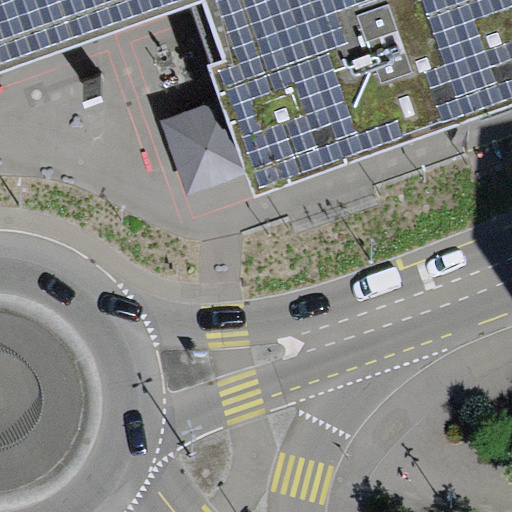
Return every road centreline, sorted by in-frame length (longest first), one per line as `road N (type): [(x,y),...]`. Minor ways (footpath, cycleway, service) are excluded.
road 1 (primary): [(346,328),(147,321),(96,308)]
road 2 (primary): [(125,436),(300,366),(346,328)]
road 3 (primary): [(297,511),(300,479),(324,421),(401,311)]
road 4 (primary): [(125,436),(126,368),(96,308)]
